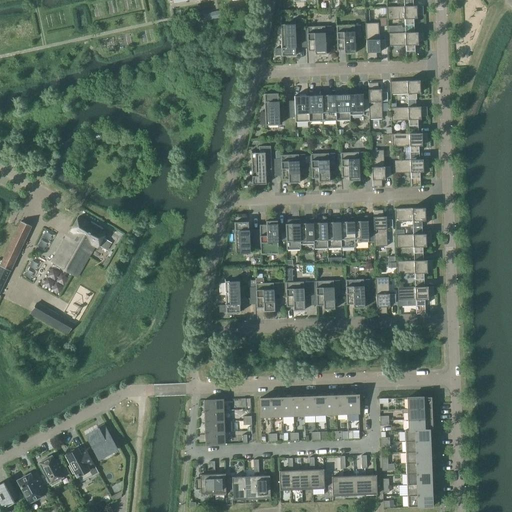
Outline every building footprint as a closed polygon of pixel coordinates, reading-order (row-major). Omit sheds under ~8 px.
[(386,7),(387,20),(404,20),(404,26),(413,25),(413,19),(416,19),(416,16),(423,16),(422,6),(416,7),(416,6),(386,7)] [(378,23),(368,24),(365,24),(365,26),(365,30),(366,53),(367,53),(367,60),(376,59),(376,53),(379,53),(379,49),(385,49),(385,40),(379,40),(378,23)] [(294,25),(280,25),(281,49),(275,49),(275,56),(281,56),(281,57),(295,56),(294,25)] [(336,26),(337,51),(343,51),(344,54),(355,54),(354,36),(360,36),(360,25),(336,26)] [(307,31),(307,47),(307,52),(314,52),(314,55),(325,55),(325,37),(331,37),(331,26),(306,27),(307,31)] [(387,33),(388,46),(405,46),(405,52),(414,51),(414,45),(417,45),(417,42),(424,42),(423,33),(417,33),(417,32),(387,33)] [(389,82),(390,95),(407,94),(407,100),(416,100),(416,94),(419,94),(419,81),(389,82)] [(368,84),(369,90),(368,90),(368,99),(368,112),(369,120),(382,119),(381,102),(387,102),(387,93),(381,93),(381,90),(378,90),(377,83),(368,84)] [(349,94),(350,116),(363,115),(363,112),(368,112),(368,99),(363,99),(362,94),(357,94),(357,90),(348,90),(349,94)] [(334,91),(335,95),(336,121),(350,121),(350,116),(349,94),(341,95),(341,91),(334,91)] [(321,92),(321,95),(322,122),(336,121),(335,95),(327,95),(327,92),(321,92)] [(261,112),(258,124),(265,126),(278,125),(277,94),(264,94),(264,113),(261,112)] [(321,95),(307,96),(308,122),(322,122),(321,95)] [(308,122),(307,96),(294,97),(294,102),(294,118),(295,123),(308,122)] [(390,108),(391,121),(408,120),(408,126),(417,126),(417,120),(420,120),(420,117),(427,116),(426,107),(420,108),(420,107),(390,108)] [(421,133),(391,134),(392,147),(409,147),(409,153),(410,160),(418,160),(418,152),(418,146),(422,146),(421,143),(428,143),(427,134),(421,134),(421,133)] [(370,151),(371,180),(372,180),(372,187),(381,186),(381,180),(384,180),(384,176),(390,176),(390,167),(384,167),(383,150),(370,151)] [(341,178),(348,178),(348,181),(359,181),(358,163),(365,163),(364,152),(340,153),(341,178)] [(264,153),(251,153),(252,185),(266,184),(264,153)] [(311,179),(318,179),(318,182),(329,182),(328,165),(335,164),(334,153),(310,154),(311,179)] [(280,159),(281,175),(281,180),(288,180),(288,184),(299,183),(298,166),(305,165),(304,155),(280,155),(280,159)] [(392,161),(393,174),(410,173),(410,179),(419,179),(419,173),(422,172),(422,169),(429,169),(429,160),(422,160),(422,159),(392,161)] [(394,209),(395,222),(412,221),(412,227),(421,227),(421,221),(424,221),(424,208),(394,209)] [(373,211),(373,217),(373,222),(374,242),(374,247),(387,246),(386,229),(392,229),(392,220),(386,220),(386,217),(382,217),(382,210),(373,211)] [(70,273),(77,277),(88,257),(94,246),(97,248),(98,246),(106,251),(111,243),(103,238),(105,234),(78,217),(65,240),(52,263),(70,273)] [(339,218),(339,222),(340,248),(354,248),(353,222),(346,222),(345,218),(340,218),(339,218)] [(353,218),(353,222),(354,248),(355,248),(355,243),(374,242),(373,222),(367,222),(367,221),(359,221),(359,218),(353,218)] [(312,223),(313,245),(313,249),(327,249),(326,223),(318,223),(318,219),(312,219),(312,223)] [(326,219),(326,223),(327,249),(340,248),(339,222),(332,222),(332,219),(326,219)] [(300,250),(299,224),(291,224),(291,220),(285,221),(286,250),(300,250)] [(298,220),(299,224),(300,250),(300,245),(313,245),(312,223),(305,223),(305,220),(299,220),(298,220)] [(259,230),(260,246),(260,255),(278,254),(277,221),(265,221),(266,225),(259,225),(259,230)] [(20,222),(11,240),(0,264),(0,291),(2,289),(2,288),(5,281),(6,281),(5,281),(9,273),(10,271),(31,227),(20,222)] [(234,223),(235,254),(249,254),(248,222),(234,223)] [(395,235),(396,248),(413,247),(413,253),(422,253),(422,247),(425,247),(425,244),(432,244),(431,234),(425,235),(425,234),(395,235)] [(396,261),(397,274),(414,274),(414,280),(423,279),(423,273),(426,273),(426,270),(433,270),(432,261),(426,261),(426,260),(396,261)] [(375,278),(376,304),(376,308),(377,307),(377,314),(386,313),(386,307),(389,307),(389,303),(395,303),(395,294),(389,295),(388,277),(375,278)] [(255,287),(256,303),(256,309),(263,308),(263,312),(274,311),(273,294),(280,294),(279,283),(263,283),(263,278),(255,279),(255,284),(255,287)] [(345,280),(346,304),(346,305),(353,305),(353,308),(364,308),(363,291),(370,290),(369,279),(345,280)] [(315,281),(316,306),(323,306),(323,310),(334,309),(333,292),(340,291),(339,280),(315,281)] [(224,282),(225,304),(225,305),(219,306),(220,313),(226,312),(226,313),(239,313),(238,281),(224,282)] [(285,283),(286,307),(293,307),(293,311),(304,310),(303,293),(310,293),(309,282),(285,283)] [(415,300),(415,304),(415,306),(424,306),(424,300),(428,299),(427,296),(434,296),(433,287),(427,287),(427,286),(397,288),(398,301),(415,300)] [(50,313),(43,309),(44,308),(43,308),(36,304),(33,309),(30,314),(57,330),(63,320),(59,318),(58,317),(51,313),(51,312),(50,313)] [(346,395),(335,396),(336,415),(347,414),(346,395)] [(358,395),(346,395),(347,414),(358,414),(358,395)] [(314,396),(303,397),(304,416),(314,415),(314,396)] [(325,396),(314,396),(314,415),(325,415),(325,396)] [(335,396),(325,396),(325,415),(336,415),(335,396)] [(292,397),(281,398),(282,417),(293,416),(292,397)] [(303,397),(292,397),(293,416),(304,416),(303,397)] [(407,398),(407,409),(431,408),(431,397),(407,398)] [(271,417),(271,398),(259,399),(260,418),(271,417)] [(281,398),(271,398),(271,417),(282,417),(281,398)] [(204,400),(204,412),(223,411),(223,400),(204,400)] [(407,413),(407,420),(432,419),(431,408),(407,409),(401,409),(402,413),(407,413)] [(204,412),(204,422),(223,422),(223,411),(204,412)] [(404,430),(404,432),(428,431),(432,431),(432,419),(407,420),(408,430),(404,430)] [(204,422),(205,433),(224,432),(223,422),(204,422)] [(93,448),(92,448),(97,457),(115,447),(111,438),(104,442),(104,440),(99,431),(86,438),(91,447),(92,446),(93,448)] [(404,432),(405,443),(429,442),(428,431),(404,432)] [(224,432),(205,433),(205,445),(224,444),(224,432)] [(405,443),(405,453),(429,452),(429,442),(405,443)] [(65,456),(71,465),(69,466),(73,473),(74,473),(77,477),(78,476),(81,481),(94,474),(97,473),(85,449),(79,452),(77,449),(65,456)] [(405,453),(406,464),(430,463),(429,452),(405,453)] [(39,463),(51,486),(61,481),(60,479),(67,475),(59,458),(54,461),(51,456),(39,463)] [(406,464),(406,475),(430,474),(430,463),(406,464)] [(288,465),(288,471),(290,471),(291,489),(302,489),(301,470),(292,471),(292,464),(288,465)] [(309,464),(309,470),(311,470),(312,488),(324,488),(323,469),(314,470),(314,464),(309,464)] [(225,489),(225,478),(225,474),(215,474),(215,468),(209,468),(210,474),(212,474),(213,496),(225,495),(225,493),(225,489)] [(311,470),(309,470),(301,470),(302,489),(312,488),(311,470)] [(290,471),(288,471),(279,471),(279,489),(291,489),(290,471)] [(29,475),(18,481),(20,486),(19,487),(20,488),(21,488),(29,502),(30,502),(31,503),(40,498),(39,497),(47,493),(36,473),(30,476),(29,475)] [(212,496),(213,496),(212,474),(210,474),(200,475),(200,479),(195,479),(196,489),(200,489),(200,493),(212,493),(212,496)] [(406,475),(406,486),(431,485),(430,474),(406,475)] [(376,475),(364,476),(365,494),(376,493),(376,475)] [(256,476),(244,477),(245,499),(257,498),(256,476)] [(269,476),(256,476),(257,498),(270,498),(269,476)] [(343,495),(343,476),(331,477),(332,495),(343,495)] [(353,476),(343,476),(343,495),(354,494),(353,476)] [(364,476),(353,476),(354,494),(365,494),(364,476)] [(225,478),(225,489),(232,489),(233,499),(245,499),(244,477),(232,477),(225,478)] [(0,505),(0,506),(2,506),(4,509),(14,503),(16,502),(14,502),(13,500),(19,497),(9,479),(0,483),(0,505)] [(406,486),(407,496),(431,495),(431,485),(406,486)] [(431,495),(407,496),(407,507),(431,506),(431,495)]
